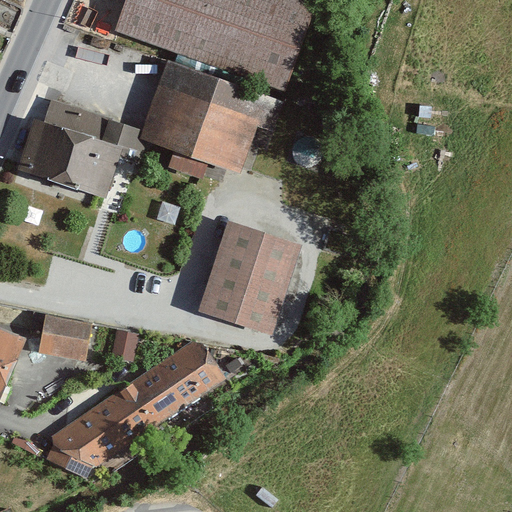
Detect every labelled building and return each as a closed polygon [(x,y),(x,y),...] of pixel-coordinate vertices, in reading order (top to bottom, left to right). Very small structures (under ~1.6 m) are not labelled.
[(129,0),(120,28),(286,86),(315,0),(129,0)] [(285,97),(173,59),(148,134),(179,144),(171,166),(206,178),(213,160),(244,170),(259,126),(274,131),(285,97)] [(141,137),(144,130),(52,101),(47,119),(37,116),(21,167),(108,194),(123,148),(144,155),(149,139),(141,137)] [(181,209),(162,203),(156,222),(175,228),(181,209)] [(305,240),(231,217),(202,310),(275,333),(305,240)] [(97,323),(47,314),(41,353),(90,361),(97,323)] [(32,332),(0,318),(0,401),(0,402),(32,332)] [(145,335),(120,330),(115,357),(129,360),(131,348),(142,351),(145,335)] [(210,347),(191,343),(52,435),(55,444),(92,461),(227,372),(222,359),(210,347)] [(0,478),(38,452),(0,434),(0,478)]
